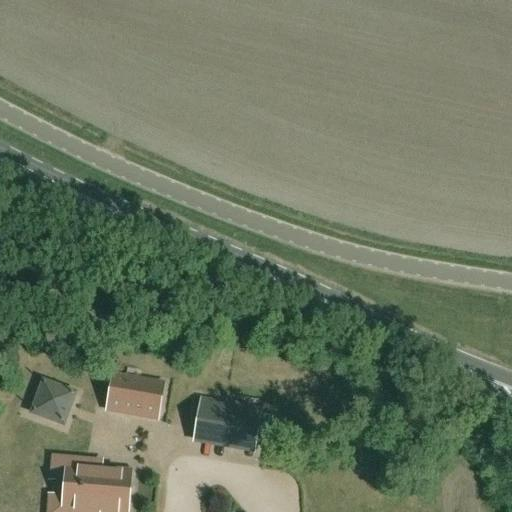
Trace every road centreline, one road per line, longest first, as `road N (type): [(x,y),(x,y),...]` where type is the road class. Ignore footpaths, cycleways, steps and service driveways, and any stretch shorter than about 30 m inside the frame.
road 1 (primary): [(511,398),(312,298),(0,159)]
road 2 (unclassified): [(511,283),(406,267),(246,222),(0,112)]
